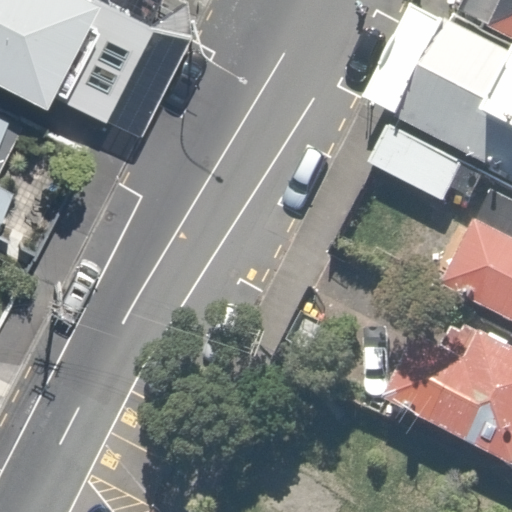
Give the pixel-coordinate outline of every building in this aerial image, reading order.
[(0,0),(0,69),(34,88),(38,79),(95,110),(148,11),(127,0),(0,0)] [(511,0),(452,0),(440,25),(511,57),(511,0)] [(511,57),(440,25),(424,10),(372,105),(511,177),(511,57)] [(0,168),(26,118),(0,105),(0,168)] [(511,230),(475,212),(378,402),(511,470),(511,230)]
